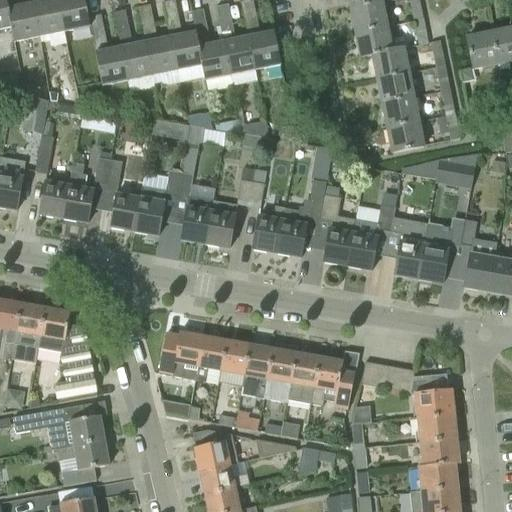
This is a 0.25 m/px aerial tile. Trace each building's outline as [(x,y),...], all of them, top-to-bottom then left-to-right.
[(0,0),(0,31),(10,29),(4,0),(0,0)] [(14,44),(39,39),(32,5),(20,8),(18,0),(4,0),(10,29),(14,44)] [(39,39),(64,34),(57,0),(56,0),(42,3),(40,0),(30,0),(32,5),(39,39)] [(57,0),(64,34),(90,29),(88,19),(83,0),(56,0),(57,0)] [(347,0),(349,10),(381,4),(380,0),(347,0)] [(409,0),(413,21),(423,19),(418,0),(409,0)] [(162,4),(169,39),(170,39),(177,72),(201,67),(202,67),(195,34),(182,37),(178,21),(174,1),(162,4)] [(349,10),(354,34),(386,27),(381,4),(349,10)] [(215,8),(222,44),(229,77),(254,72),(247,38),(235,41),(228,6),(226,6),(227,8),(217,10),(216,8),(215,8)] [(137,9),(145,44),(152,77),(177,72),(170,39),(169,39),(157,42),(149,7),(149,8),(138,11),(138,9),(137,9)] [(112,14),(120,49),(121,49),(128,83),(152,77),(145,44),(132,47),(125,12),(123,12),(124,14),(114,15),(114,14),(112,14)] [(88,19),(90,29),(92,38),(103,88),(128,83),(121,49),(120,49),(108,52),(100,16),(88,19)] [(423,19),(413,21),(419,47),(428,45),(423,19)] [(247,38),(254,72),(280,67),(273,33),(259,36),(256,20),(244,23),(247,38)] [(359,60),(371,57),(391,53),(391,52),(386,27),(354,34),(359,60)] [(511,29),(492,34),(499,66),(511,63),(511,29)] [(195,33),(195,34),(202,67),(201,67),(204,83),(229,77),(222,44),(210,46),(207,30),(195,33)] [(499,66),(492,34),(466,39),(472,71),(482,69),(483,75),(500,71),(499,66)] [(431,44),(436,70),(445,68),(440,43),(431,44)] [(371,57),(376,82),(408,75),(403,50),(391,52),(391,53),(371,57)] [(436,70),(441,94),(450,92),(445,68),(436,70)] [(376,82),(381,106),(413,100),(408,75),(376,82)] [(441,94),(445,117),(454,116),(450,92),(441,94)] [(506,103),(504,94),(479,99),(466,101),(467,110),(480,108),(506,103)] [(23,132),(41,135),(42,135),(44,123),(43,123),(47,103),(29,99),(23,132)] [(381,106),(385,128),(418,122),(413,100),(381,106)] [(57,106),(55,116),(80,121),(82,110),(57,106)] [(82,116),(79,130),(92,132),(94,118),(82,116)] [(454,116),(445,117),(451,143),(459,141),(454,116)] [(418,122),(385,128),(391,155),(423,148),(418,122)] [(42,135),(41,135),(34,173),(46,176),(54,124),(44,123),(42,135)] [(266,124),(245,128),(248,138),(268,133),(266,124)] [(511,154),(511,129),(500,132),(504,155),(511,154)] [(205,247),(212,203),(215,189),(191,185),(197,153),(185,151),(180,175),(181,175),(176,199),(188,201),(180,243),(205,247)] [(436,184),(471,190),(477,156),(476,156),(439,163),(436,184)] [(1,159),(0,162),(0,210),(16,213),(22,180),(25,164),(1,159)] [(94,184),(106,187),(110,162),(98,160),(94,184)] [(110,162),(106,187),(118,189),(122,164),(110,162)] [(69,188),(63,221),(87,226),(93,193),(84,191),(86,177),(82,176),(83,167),(72,164),(68,188),(69,188)] [(401,171),(401,174),(400,177),(434,181),(436,164),(401,171)] [(236,206),(248,208),(252,184),(254,171),(242,169),(236,206)] [(165,197),(176,199),(181,175),(180,175),(169,173),(165,192),(142,188),(139,201),(140,201),(134,234),(158,239),(165,197)] [(39,217),(63,221),(69,188),(68,188),(44,184),(39,217)] [(252,184),(248,208),(259,210),(260,210),(260,206),(264,186),(252,184)] [(323,197),(325,187),(311,185),(308,204),(322,206),(323,197)] [(109,230),(134,234),(140,201),(139,201),(115,196),(109,230)] [(323,265),(348,269),(356,222),(337,218),(340,200),(323,197),(322,206),(318,223),(330,225),(323,265)] [(371,273),(377,241),(378,234),(378,232),(390,234),(395,210),(394,210),(395,202),(382,199),(377,226),(356,222),(348,269),(371,273)] [(212,203),(205,247),(229,251),(237,208),(212,203)] [(284,211),(260,206),(260,210),(259,210),(252,252),(276,256),(284,211)] [(304,241),(306,227),(310,228),(313,211),(299,208),(298,213),(284,211),(276,256),(300,261),(304,241)] [(449,245),(461,247),(465,222),(453,220),(449,239),(427,234),(418,282),(442,286),(448,254),(449,245)] [(463,290),(488,294),(494,260),(495,260),(498,245),(496,245),(474,241),(477,224),(465,222),(461,247),(470,249),(469,257),(463,290)] [(418,282),(427,234),(426,234),(427,226),(412,223),(411,227),(399,225),(397,236),(401,236),(393,277),(418,282)] [(494,260),(488,294),(511,299),(511,296),(511,263),(495,260),(494,260)] [(13,346),(14,346),(20,307),(0,303),(0,359),(10,362),(13,346)] [(29,349),(38,350),(44,311),(20,307),(14,346),(29,349)] [(44,311),(38,350),(60,355),(65,383),(55,385),(56,388),(54,389),(57,401),(58,401),(59,405),(96,398),(84,329),(67,326),(69,315),(44,311)] [(195,384),(195,382),(203,339),(180,335),(180,334),(179,334),(178,338),(165,336),(157,376),(195,384)] [(207,371),(220,374),(225,343),(203,339),(195,382),(205,384),(207,371)] [(220,374),(243,378),(249,348),(225,343),(220,374)] [(255,399),(263,401),(272,352),(249,348),(243,378),(241,388),(256,391),(255,399)] [(287,405),(288,401),(287,401),(295,356),(272,352),(263,401),(287,405)] [(287,401),(288,401),(310,406),(319,360),(295,356),(287,401)] [(319,360),(310,406),(322,408),(323,402),(335,404),(334,409),(347,411),(354,375),(353,375),(340,373),(342,363),(341,363),(341,364),(319,360)] [(364,364),(360,386),(373,389),(377,366),(364,364)] [(389,368),(377,366),(373,389),(385,391),(389,368)] [(401,371),(389,368),(385,391),(397,393),(401,371)] [(414,373),(401,371),(397,393),(410,395),(414,373)] [(414,395),(416,420),(452,416),(450,392),(414,395)] [(30,398),(28,410),(34,409),(39,408),(37,397),(30,398)] [(56,451),(103,443),(99,417),(84,420),(82,407),(12,419),(15,435),(47,429),(51,452),(56,451)] [(189,416),(188,420),(197,422),(199,409),(190,408),(189,416)] [(416,420),(419,445),(455,441),(452,416),(416,420)] [(218,427),(234,429),(236,420),(219,417),(218,427)] [(236,420),(234,429),(250,432),(252,423),(236,420)] [(264,435),(281,438),(282,428),(266,424),(264,435)] [(297,440),(298,431),(299,427),(283,424),(282,428),(281,438),(297,441),(297,440)] [(351,427),(353,451),(365,450),(365,451),(380,449),(377,425),(377,424),(351,427)] [(199,473),(230,466),(238,464),(231,436),(208,432),(192,435),(195,450),(194,450),(199,473)] [(258,441),(261,459),(295,451),(295,448),(258,441)] [(419,445),(421,468),(421,469),(453,466),(457,466),(455,441),(419,445)] [(103,443),(56,451),(58,463),(76,460),(78,471),(61,474),(63,489),(95,483),(93,470),(107,467),(103,443)] [(317,462),(319,453),(302,450),(297,476),(315,473),(317,462)] [(365,450),(353,451),(355,472),(367,471),(365,451),(365,450)] [(332,455),(319,453),(317,462),(331,465),(332,455)] [(249,486),(247,476),(233,479),(230,466),(199,473),(205,496),(235,490),(249,486)] [(417,469),(420,494),(456,490),(453,466),(421,469),(421,468),(417,469)] [(355,475),(357,495),(369,494),(367,474),(355,475)] [(205,496),(208,511),(240,511),(235,490),(205,496)] [(458,511),(456,490),(420,494),(409,495),(410,511),(458,511)] [(340,496),(342,511),(351,511),(350,495),(340,496)] [(358,499),(359,511),(370,511),(369,498),(358,499)] [(60,511),(95,511),(93,500),(59,506),(60,511)]
